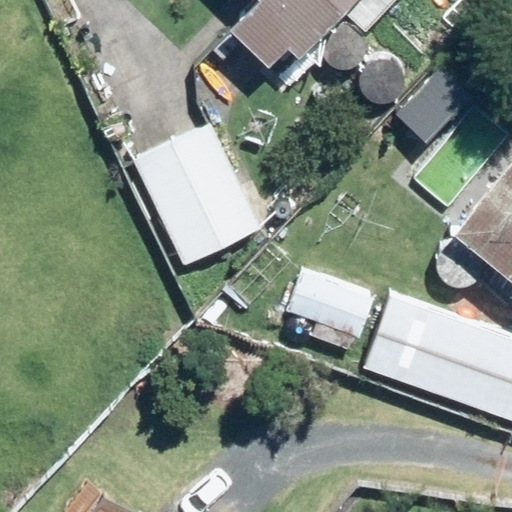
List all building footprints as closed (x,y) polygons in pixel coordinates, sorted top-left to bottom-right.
[(256,0),(257,1),(229,29),(268,66),(286,47),(299,59),(347,8),(365,27),(390,0),(256,0)] [(260,227),(209,124),(135,161),(187,265),(260,227)] [(511,164),(455,233),(511,279),(511,164)] [(267,243),(231,286),(252,305),(289,262),(267,243)] [(373,298),(301,266),(284,308),(355,337),(373,298)] [(511,338),(390,294),(363,366),(511,420),(511,338)]
